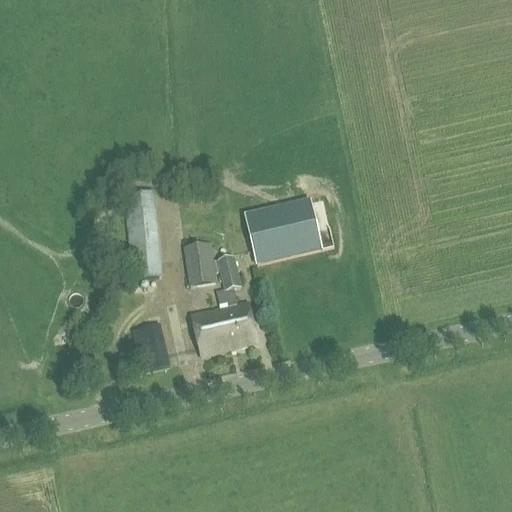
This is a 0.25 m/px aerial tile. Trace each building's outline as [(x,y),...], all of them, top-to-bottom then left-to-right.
[(153,195),(127,197),(135,280),(161,277),(153,195)] [(257,268),(322,252),(310,204),(245,219),(257,268)] [(217,286),(211,246),(183,250),(189,290),(217,286)] [(237,307),(234,292),(242,290),(234,259),(217,263),(224,293),(217,294),(219,311),(237,307)] [(249,304),(237,307),(219,311),(191,318),(200,360),(258,346),(249,304)] [(141,376),(170,370),(160,326),(131,332),(141,376)] [(92,383),(99,368),(90,354),(72,354),(64,370),(74,383),(92,383)]
